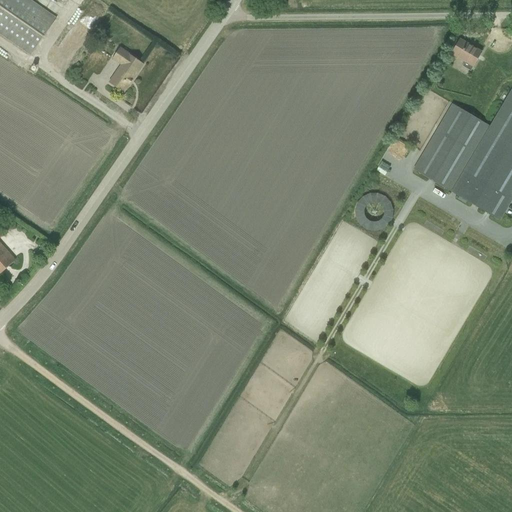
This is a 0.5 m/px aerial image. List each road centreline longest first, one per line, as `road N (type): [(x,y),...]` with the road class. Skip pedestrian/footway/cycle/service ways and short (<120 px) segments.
road 1 (tertiary): [(223,16),(40,280),(0,320)]
road 2 (track): [(0,343),(236,511)]
road 3 (unclassified): [(223,16),(511,15)]
